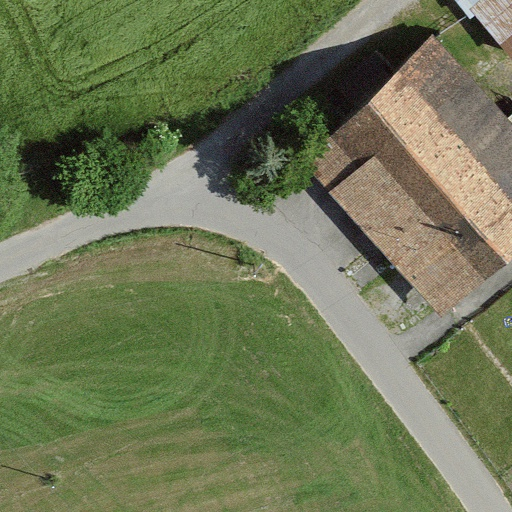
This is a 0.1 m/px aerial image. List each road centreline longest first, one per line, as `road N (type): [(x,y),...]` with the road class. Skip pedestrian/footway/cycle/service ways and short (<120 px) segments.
road 1 (residential): [(173,199),(257,215),(340,298),(486,511)]
road 2 (track): [(389,0),(225,141),(173,199)]
road 3 (residential): [(173,199),(66,232),(0,264)]
